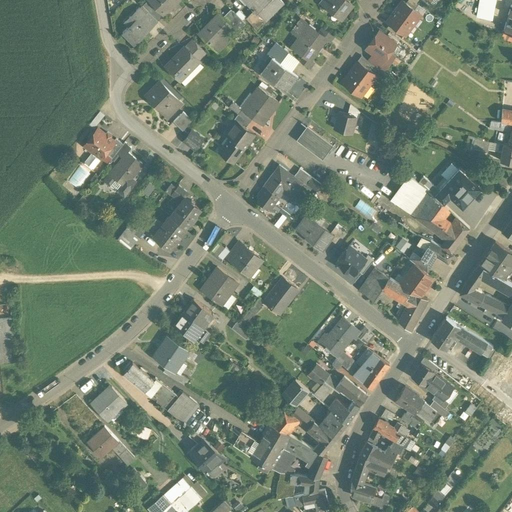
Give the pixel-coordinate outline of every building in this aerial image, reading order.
[(163,16),(148,0),(142,6),(148,12),(158,22),(163,16)] [(179,0),(147,0),(148,0),(163,16),(180,0),(179,0)] [(243,0),(252,8),(254,10),(266,21),(284,3),(280,0),(243,0)] [(352,4),(346,0),(322,0),(321,2),(341,18),(352,4)] [(418,5),(411,0),(407,0),(405,3),(414,9),(418,5)] [(495,0),(479,0),(476,17),(492,20),(495,0)] [(405,3),(403,1),(398,7),(397,6),(394,10),(412,23),(419,13),(414,9),(405,3)] [(511,5),(503,32),(511,34),(511,5)] [(134,24),(131,28),(129,26),(128,27),(122,33),(134,45),(153,26),(144,17),(146,14),(139,8),(129,18),(134,24)] [(266,21),(254,10),(246,19),(257,30),(266,21)] [(412,23),(394,10),(391,14),(392,15),(388,22),(398,30),(404,34),(412,23)] [(158,22),(148,12),(146,14),(144,17),(153,26),(158,22)] [(246,25),(233,12),(225,19),(232,26),(231,27),(237,34),(246,25)] [(218,13),(201,29),(197,34),(207,43),(217,53),(229,40),(223,34),(231,27),(232,26),(225,19),(218,13)] [(124,23),(128,27),(129,26),(131,28),(134,24),(129,18),(124,23)] [(319,32),(302,20),(298,25),(298,24),(297,26),(298,26),(292,34),(298,39),(292,47),(305,56),(311,61),(311,60),(318,52),(316,51),(326,38),(326,37),(319,32)] [(398,30),(389,23),(386,28),(395,34),(398,30)] [(334,36),(323,27),(319,32),(326,37),(326,38),(330,42),(334,36)] [(396,43),(379,30),(366,47),(373,53),(383,60),(384,59),(396,43)] [(511,34),(503,32),(501,38),(511,41),(511,34)] [(205,53),(193,40),(185,48),(196,59),(196,60),(197,61),(205,53)] [(288,52),(275,42),(267,53),(271,57),(272,57),(280,63),(288,52)] [(184,47),(165,66),(180,81),(193,68),(190,65),(196,60),(196,59),(185,48),(184,47)] [(383,60),(373,53),(368,60),(372,64),(382,71),(389,63),(384,59),(383,60)] [(368,60),(361,55),(357,61),(369,69),(372,64),(368,60)] [(305,56),(301,61),(310,68),(314,63),(311,60),(311,61),(305,56)] [(280,63),(272,57),(271,57),(260,73),(286,92),(298,76),(280,63)] [(357,61),(341,82),(361,96),(377,75),(369,69),(357,61)] [(180,104),(159,82),(146,95),(153,102),(154,102),(168,116),(180,104)] [(241,108),(241,109),(253,117),(262,124),(279,102),(258,86),(241,108)] [(241,108),(233,102),(229,107),(238,114),(241,109),(241,108)] [(360,112),(350,105),(348,114),(355,116),(355,117),(358,118),(360,112)] [(385,109),(379,105),(376,109),(382,113),(385,109)] [(253,117),(241,109),(238,114),(249,122),(253,117)] [(511,111),(502,110),(502,122),(510,123),(511,123),(511,111)] [(191,121),(183,112),(173,122),(182,131),(183,130),(191,121)] [(348,114),(338,112),(334,129),(351,133),(355,117),(355,116),(348,114)] [(93,123),(97,127),(106,116),(101,113),(93,123)] [(249,122),(238,114),(234,119),(236,121),(236,120),(246,127),(249,122)] [(233,140),(227,149),(223,146),(218,152),(233,163),(247,144),(246,143),(253,133),(246,127),(236,120),(236,121),(226,134),(233,140)] [(510,123),(502,122),(489,122),(489,131),(509,134),(510,123)] [(331,145),(307,127),(297,140),(322,158),(331,145)] [(113,140),(97,128),(94,133),(93,132),(90,133),(88,135),(88,138),(89,139),(84,146),(100,159),(105,153),(114,141),(113,140)] [(196,134),(191,131),(188,134),(183,141),(195,150),(203,139),(196,134)] [(123,144),(115,138),(113,140),(114,141),(105,153),(112,158),(123,144)] [(490,142),(475,139),(473,150),(487,152),(488,150),(490,142)] [(112,158),(111,159),(117,163),(127,151),(128,152),(131,147),(125,142),(123,144),(112,158)] [(503,144),(490,142),(488,150),(501,153),(503,144)] [(511,145),(509,145),(503,144),(501,153),(500,161),(511,163),(511,145)] [(128,152),(127,151),(117,163),(109,173),(121,183),(129,189),(135,181),(131,178),(142,164),(128,152)] [(385,152),(382,161),(389,164),(392,155),(385,152)] [(448,181),(459,169),(452,163),(441,175),(448,181)] [(287,171),(279,165),(278,166),(279,167),(273,175),(272,174),(264,186),(265,187),(258,196),(258,205),(268,213),(283,193),(291,199),(302,183),(302,182),(294,176),(292,175),(291,176),(286,172),(287,171)] [(316,180),(299,168),(294,176),(302,182),(302,183),(304,185),(306,182),(311,186),(316,180)] [(479,187),(459,169),(448,181),(439,190),(447,197),(449,195),(462,206),(479,187)] [(121,183),(109,173),(104,180),(116,190),(121,183)] [(392,200),(405,209),(414,196),(418,199),(426,189),(419,182),(409,175),(392,200)] [(426,189),(431,193),(436,188),(423,177),(419,182),(426,189)] [(149,195),(154,185),(148,182),(143,192),(149,195)] [(121,183),(116,190),(123,196),(129,189),(121,183)] [(189,193),(178,185),(171,194),(181,202),(185,197),(189,193)] [(439,190),(436,187),(431,193),(442,203),(447,197),(439,190)] [(431,193),(426,189),(418,199),(409,212),(437,232),(442,226),(444,227),(447,222),(443,219),(449,210),(442,203),(431,193)] [(414,196),(405,209),(409,212),(418,199),(414,196)] [(191,199),(189,199),(185,197),(181,202),(177,206),(194,219),(196,217),(197,213),(200,208),(194,204),(194,201),(191,199)] [(194,219),(177,206),(170,215),(185,227),(188,223),(192,222),(194,219)] [(457,217),(449,210),(443,219),(447,222),(451,225),(457,217)] [(163,224),(153,237),(170,250),(186,228),(185,227),(170,215),(163,224)] [(330,233),(308,216),(303,223),(301,221),(296,229),(309,239),(308,240),(321,250),(330,239),(333,235),(330,233)] [(447,222),(444,227),(442,226),(437,232),(444,238),(445,236),(447,238),(456,246),(469,228),(457,217),(451,225),(447,222)] [(133,219),(117,240),(131,249),(146,229),(133,219)] [(149,233),(153,237),(163,224),(159,221),(149,233)] [(511,226),(508,224),(502,232),(511,238),(511,226)] [(422,230),(413,225),(409,230),(418,236),(422,230)] [(335,226),(330,233),(333,235),(330,239),(335,243),(343,232),(335,226)] [(402,237),(396,246),(405,253),(412,244),(402,237)] [(447,238),(441,246),(453,254),(456,246),(447,238)] [(421,257),(418,256),(413,261),(427,272),(436,255),(448,262),(453,254),(441,246),(430,240),(421,257)] [(225,247),(217,242),(211,250),(218,255),(225,247)] [(244,245),(240,242),(227,257),(249,275),(262,259),(245,245),(244,245)] [(511,266),(511,253),(495,242),(480,264),(487,269),(504,278),(504,279),(511,266)] [(365,257),(349,245),(337,261),(342,265),(341,266),(348,271),(349,270),(353,273),(357,269),(365,257)] [(225,247),(218,255),(222,259),(229,250),(225,247)] [(365,257),(357,269),(363,273),(373,259),(367,255),(365,257)] [(433,278),(414,263),(407,272),(427,287),(433,278)] [(479,264),(470,276),(479,281),(481,278),(498,288),(504,278),(487,269),(480,264),(479,264)] [(217,267),(201,288),(222,304),(231,292),(238,282),(217,267)] [(400,283),(389,277),(374,268),(370,275),(369,275),(359,290),(374,300),(381,290),(403,301),(405,299),(410,291),(402,287),(402,285),(402,284),(400,283)] [(427,287),(407,272),(400,283),(402,284),(402,285),(402,287),(410,291),(420,296),(427,287)] [(282,276),(264,300),(264,301),(280,313),(298,289),(282,276)] [(465,285),(460,294),(485,307),(491,297),(475,289),(479,281),(470,276),(465,285)] [(511,283),(504,279),(504,278),(498,288),(511,296),(511,283)] [(252,292),(259,297),(262,292),(255,287),(252,292)] [(420,296),(410,291),(405,299),(409,301),(408,303),(407,304),(406,303),(402,311),(403,312),(417,319),(427,299),(420,296)] [(231,292),(222,304),(228,308),(237,296),(231,292)] [(259,297),(241,321),(246,325),(250,321),(264,301),(264,300),(259,297)] [(504,317),(509,307),(491,297),(485,307),(504,317)] [(212,312),(193,298),(184,311),(203,325),(212,312)] [(511,302),(509,307),(504,317),(502,319),(511,324),(511,302)] [(203,325),(184,311),(174,324),(187,333),(193,338),(195,335),(203,325)] [(219,317),(212,312),(203,325),(209,330),(219,317)] [(417,319),(403,312),(398,322),(410,331),(417,319)] [(13,318),(0,319),(0,363),(11,363),(10,350),(16,350),(13,318)] [(461,327),(446,318),(431,340),(446,350),(457,333),(461,327)] [(349,325),(342,319),(329,336),(331,338),(325,346),(324,347),(335,356),(352,336),(355,339),(357,336),(360,332),(359,332),(350,324),(349,325)] [(250,321),(246,325),(265,339),(268,335),(250,321)] [(251,333),(236,322),(231,328),(246,339),(251,333)] [(187,333),(174,324),(170,329),(183,339),(187,333)] [(209,330),(203,325),(195,335),(202,340),(209,330)] [(373,334),(364,327),(359,332),(360,332),(357,336),(366,343),(373,334)] [(487,343),(461,327),(457,333),(461,336),(459,340),(481,354),(487,343)] [(327,334),(320,342),(325,346),(331,338),(329,336),(327,334)] [(189,350),(167,335),(152,356),(166,365),(171,369),(172,368),(176,371),(176,370),(172,367),(178,359),(182,361),(182,360),(189,350)] [(503,337),(498,344),(505,348),(509,341),(503,337)] [(487,343),(481,354),(486,357),(493,347),(487,343)] [(369,349),(355,363),(361,367),(362,365),(360,363),(364,358),(366,360),(373,353),(369,349)] [(348,356),(342,352),(332,365),(337,369),(341,365),(348,356)] [(364,358),(360,363),(362,365),(361,367),(353,375),(362,381),(379,357),(373,353),(366,360),(364,358)] [(348,356),(341,365),(345,368),(352,360),(348,356)] [(379,357),(362,381),(372,389),(389,364),(379,357)] [(437,368),(424,358),(421,363),(434,372),(437,368)] [(182,361),(178,359),(172,367),(176,370),(180,373),(187,363),(182,360),(182,361)] [(355,363),(352,360),(345,368),(353,375),(361,367),(355,363)] [(154,379),(132,362),(123,373),(145,391),(154,379)] [(421,363),(412,376),(425,385),(433,373),(434,372),(421,363)] [(329,375),(316,364),(308,375),(320,386),(324,381),(329,375)] [(180,373),(176,370),(176,371),(172,368),(171,369),(166,365),(162,371),(178,380),(182,374),(180,373)] [(433,373),(425,385),(424,386),(436,395),(443,400),(443,399),(452,388),(440,378),(433,373)] [(179,396),(155,377),(154,379),(145,391),(167,409),(179,396)] [(344,377),(339,383),(346,388),(351,382),(344,377)] [(308,390),(296,379),(282,394),(295,405),(308,390)] [(324,381),(321,386),(320,386),(313,394),(322,401),(333,388),(332,387),(324,381)] [(356,387),(351,382),(346,388),(344,390),(352,396),(350,399),(352,401),(359,406),(367,395),(356,387)] [(346,388),(339,383),(335,387),(334,389),(339,393),(344,390),(346,388)] [(112,386),(101,396),(99,394),(91,402),(107,420),(127,402),(112,386)] [(419,397),(404,387),(394,401),(403,407),(404,406),(409,410),(410,410),(412,407),(418,397),(419,397)] [(339,393),(339,394),(348,400),(350,399),(352,396),(344,390),(339,393)] [(179,396),(167,409),(180,420),(195,402),(182,392),(179,396)] [(443,400),(436,395),(432,399),(445,409),(449,404),(443,399),(443,400)] [(418,397),(412,407),(417,410),(423,401),(418,397)] [(352,401),(348,407),(336,398),(329,407),(331,409),(338,416),(338,417),(346,424),(359,406),(352,401)] [(429,405),(423,401),(417,410),(426,417),(428,419),(435,410),(429,405)] [(452,415),(433,401),(429,405),(435,410),(445,417),(444,417),(448,420),(452,415)] [(195,402),(180,420),(185,424),(200,406),(195,402)] [(314,421),(297,406),(291,413),(291,414),(298,420),(307,428),(314,421)] [(291,413),(283,407),(270,423),(288,433),(293,426),(298,420),(291,414),(291,413)] [(417,410),(412,407),(410,410),(409,410),(406,414),(414,419),(422,424),(426,417),(417,410)] [(331,409),(322,420),(324,422),(321,426),(335,439),(346,424),(338,417),(338,416),(331,409)] [(395,415),(385,410),(381,416),(391,421),(395,415)] [(445,417),(435,410),(428,419),(438,426),(444,417),(445,417)] [(406,414),(405,413),(401,419),(407,423),(420,430),(422,424),(414,419),(406,414)] [(393,429),(379,420),(374,428),(381,432),(395,441),(400,434),(400,433),(393,429)] [(321,426),(314,421),(307,428),(321,440),(328,446),(335,439),(321,426)] [(406,427),(397,422),(393,429),(400,433),(400,434),(401,435),(406,427)] [(135,423),(131,432),(136,435),(135,438),(147,443),(152,430),(135,423)] [(288,433),(270,423),(263,435),(278,444),(279,443),(285,447),(295,453),(301,441),(294,437),(292,436),(288,433)] [(105,426),(87,442),(101,457),(118,441),(105,426)] [(293,426),(288,433),(292,436),(293,434),(297,429),(293,426)] [(247,434),(237,428),(230,440),(241,448),(248,437),(247,434)] [(381,432),(374,428),(370,436),(377,440),(381,432)] [(248,437),(241,448),(251,455),(259,441),(249,435),(248,437)] [(251,455),(250,457),(272,468),(285,447),(279,443),(278,444),(263,435),(251,455)] [(203,439),(189,453),(208,474),(209,473),(213,478),(222,470),(217,465),(226,457),(203,439)] [(321,440),(314,449),(322,454),(328,446),(321,440)] [(112,448),(128,465),(136,458),(119,441),(112,448)] [(314,449),(302,441),(301,441),(295,453),(297,454),(313,464),(312,466),(314,467),(322,471),(327,457),(322,454),(314,449)] [(388,446),(385,453),(377,448),(377,447),(367,442),(360,456),(387,466),(387,465),(389,466),(396,451),(400,453),(403,447),(394,441),(390,447),(388,446)] [(293,472),(292,471),(293,469),(289,466),(297,454),(295,453),(285,447),(272,468),(278,471),(280,472),(290,473),(292,474),(293,472)] [(387,466),(360,456),(354,473),(364,476),(366,469),(369,469),(384,475),(384,474),(387,466)] [(322,471),(314,467),(309,476),(319,478),(322,471)] [(128,474),(141,491),(149,485),(136,468),(128,474)] [(295,483),(289,483),(290,473),(280,472),(279,481),(278,480),(276,494),(277,494),(276,499),(293,496),(295,483)] [(292,474),(290,473),(289,483),(295,483),(293,496),(295,496),(302,494),(308,493),(317,491),(318,487),(319,478),(309,476),(292,474)] [(364,476),(354,473),(352,480),(361,483),(364,476)] [(188,475),(163,497),(170,506),(177,500),(190,488),(201,500),(202,501),(213,492),(207,486),(205,488),(199,482),(196,484),(188,475)] [(361,483),(352,480),(350,492),(351,492),(351,496),(370,502),(372,498),(375,487),(361,483)] [(386,491),(375,487),(372,498),(382,501),(384,494),(390,496),(386,510),(388,511),(394,494),(386,491)] [(190,488),(177,500),(187,511),(201,500),(190,488)] [(317,491),(308,493),(302,494),(304,504),(307,504),(314,502),(316,511),(329,509),(325,490),(317,491)] [(441,501),(444,496),(438,492),(435,497),(441,501)] [(302,494),(295,496),(297,506),(299,505),(304,504),(302,494)] [(380,507),(379,508),(386,510),(390,496),(384,494),(380,507)] [(293,496),(286,497),(288,507),(297,506),(295,496),(293,496)] [(440,503),(432,496),(427,502),(435,508),(440,503)] [(177,500),(170,506),(163,497),(148,510),(149,511),(186,511),(187,511),(177,500)] [(382,501),(372,498),(370,502),(369,504),(380,507),(382,501)] [(224,500),(210,511),(226,511),(231,508),(224,500)] [(238,502),(234,508),(239,511),(244,506),(238,502)]
